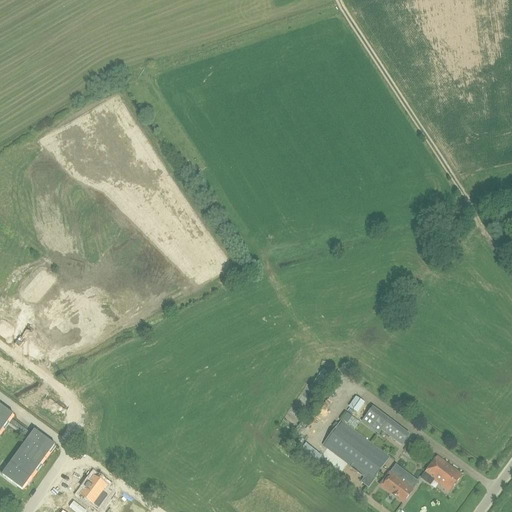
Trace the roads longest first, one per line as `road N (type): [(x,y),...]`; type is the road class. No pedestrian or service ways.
road 1 (track): [(338,0),(511,270)]
road 2 (residential): [(48,511),(90,443),(55,437),(0,397)]
